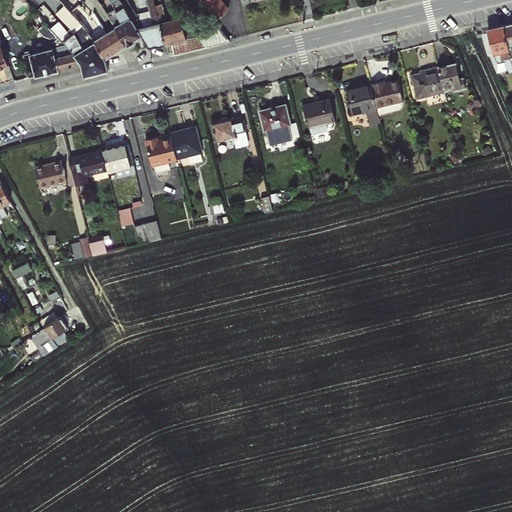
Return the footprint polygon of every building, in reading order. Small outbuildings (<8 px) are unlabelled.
[(85,26),(60,0),(53,0),(61,7),(55,13),(73,33),(71,34),(59,21),(50,29),(62,44),(81,64),(84,75),(106,69),(104,59),(85,26)] [(60,0),(85,26),(104,59),(125,46),(114,26),(107,31),(94,11),(89,14),(76,0),(60,0)] [(137,27),(130,16),(121,0),(117,0),(104,8),(114,26),(115,26),(126,46),(135,40),(142,36),(143,36),(137,27)] [(143,25),(136,14),(127,0),(121,0),(130,16),(137,27),(143,25)] [(159,22),(155,5),(154,0),(146,0),(149,11),(152,23),(159,22)] [(200,0),(217,19),(229,8),(222,0),(200,0)] [(162,3),(155,5),(159,22),(166,20),(162,3)] [(187,20),(188,21),(192,18),(186,8),(180,12),(186,21),(187,20)] [(149,11),(136,14),(143,25),(152,23),(149,11)] [(166,20),(159,22),(164,43),(170,42),(186,38),(183,21),(181,16),(166,20)] [(186,38),(170,42),(173,55),(206,47),(196,33),(188,21),(187,20),(186,21),(183,21),(186,38)] [(143,25),(137,27),(143,36),(142,36),(149,47),(156,45),(161,46),(164,43),(159,22),(152,23),(143,25)] [(47,23),(39,26),(45,37),(52,33),(47,23)] [(511,56),(504,26),(491,29),(488,33),(494,54),(499,64),(505,62),(507,70),(509,70),(510,72),(511,71),(511,56)] [(220,27),(196,33),(206,47),(230,41),(220,27)] [(0,67),(9,64),(0,41),(0,67)] [(54,46),(59,69),(81,64),(62,44),(54,46)] [(37,51),(43,73),(59,69),(54,46),(37,51)] [(43,73),(37,51),(23,54),(25,74),(28,77),(43,73)] [(456,63),(439,67),(444,88),(453,86),(454,91),(466,88),(464,78),(460,79),(456,63)] [(424,73),(413,75),(418,98),(445,91),(444,88),(439,67),(424,71),(424,73)] [(385,80),(371,83),(377,108),(404,101),(398,79),(385,83),(385,80)] [(353,114),(377,108),(371,83),(347,90),(353,114)] [(330,98),(303,105),(308,126),(309,126),(326,122),(335,120),(330,98)] [(261,112),(266,130),(267,130),(269,136),(291,130),(290,123),(291,123),(286,105),(261,112)] [(242,116),(214,123),(218,141),(227,138),(228,140),(237,138),(236,135),(246,132),(242,116)] [(326,122),(309,126),(311,131),(313,133),(326,130),(327,127),(326,122)] [(175,147),(178,159),(202,152),(195,128),(172,134),(173,137),(175,147)] [(159,137),(147,140),(154,167),(179,161),(178,159),(175,147),(173,137),(160,141),(159,137)] [(127,144),(105,150),(110,170),(110,172),(117,170),(132,166),(132,165),(135,164),(130,145),(128,146),(127,144)] [(105,150),(70,159),(77,186),(88,183),(86,176),(110,170),(105,150)] [(63,161),(36,168),(41,188),(68,181),(63,161)] [(119,178),(134,174),(132,166),(117,170),(119,178)] [(0,220),(2,220),(1,219),(7,216),(2,207),(12,201),(3,184),(0,185),(0,220)] [(267,212),(275,210),(271,194),(262,196),(267,212)] [(124,224),(134,221),(130,206),(120,209),(124,224)] [(136,225),(141,244),(163,239),(158,220),(136,225)] [(104,236),(90,239),(94,256),(108,252),(104,236)] [(82,241),(86,258),(93,256),(89,239),(82,241)] [(32,261),(24,265),(29,273),(35,269),(32,261)] [(43,329),(33,335),(27,339),(34,350),(26,355),(31,363),(68,338),(63,331),(68,327),(62,317),(52,323),(43,329)]
